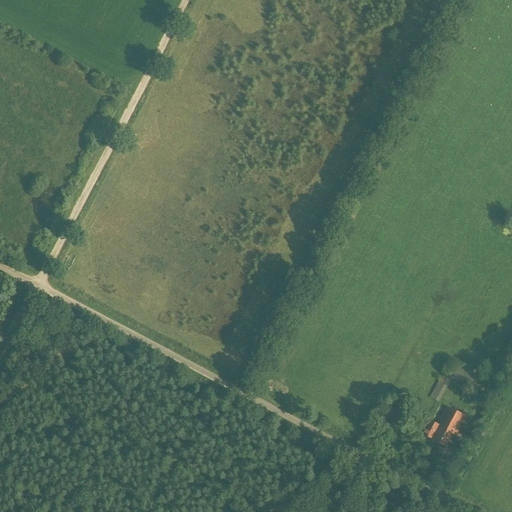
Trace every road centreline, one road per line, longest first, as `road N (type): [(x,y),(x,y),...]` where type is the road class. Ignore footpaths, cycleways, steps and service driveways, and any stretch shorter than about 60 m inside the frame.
road 1 (unclassified): [(466,511),(0,265)]
road 2 (track): [(38,285),(185,0)]
